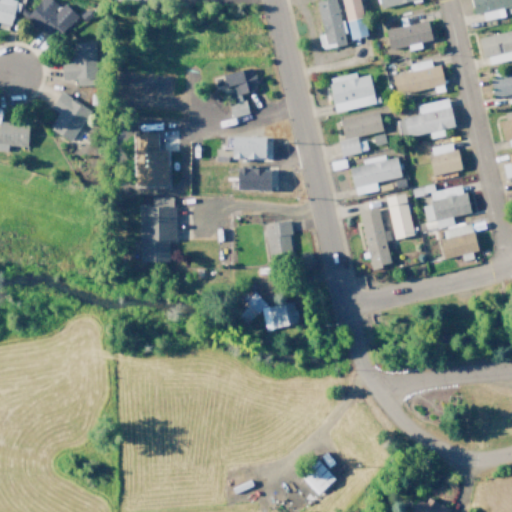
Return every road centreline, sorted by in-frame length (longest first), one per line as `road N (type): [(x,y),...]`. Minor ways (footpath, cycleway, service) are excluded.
road 1 (residential): [(343,320),(267,0)]
road 2 (residential): [(440,0),(506,270)]
road 3 (residential): [(511,450),(461,460),(413,441),(355,362)]
road 4 (residential): [(339,303),(511,265)]
road 5 (residential): [(365,384),(511,369)]
